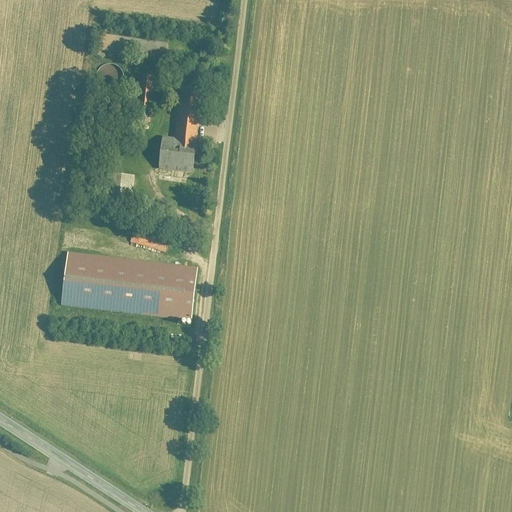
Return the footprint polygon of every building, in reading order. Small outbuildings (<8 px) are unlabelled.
[(165,46),(95,37),(93,52),(163,61),(165,46)] [(120,82),(120,79),(120,76),(119,73),(118,71),(116,69),(114,68),(111,66),(108,66),(106,66),(104,66),(100,67),(98,68),(96,70),(95,72),(94,75),(93,77),(93,80),(93,82),(94,85),(95,87),(97,89),(100,91),(102,92),(105,93),(107,93),(110,93),(112,92),(114,90),(116,89),(118,86),(119,84),(120,82)] [(154,78),(140,76),(135,118),(148,120),(154,78)] [(176,88),(168,147),(159,145),(156,166),(187,171),(199,91),(176,88)] [(132,180),(109,178),(107,205),(129,207),(132,180)] [(169,240),(134,230),(129,247),(165,257),(169,240)] [(71,254),(64,306),(194,325),(201,273),(71,254)]
